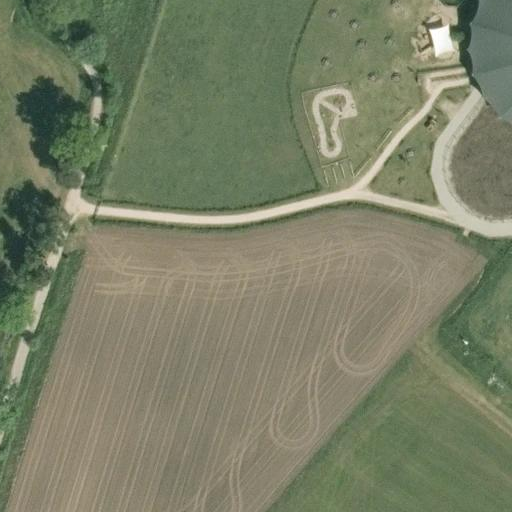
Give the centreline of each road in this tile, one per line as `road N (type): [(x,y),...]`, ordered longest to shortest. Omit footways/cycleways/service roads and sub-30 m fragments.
road 1 (track): [(70,205),(232,220),(360,192),(494,233),(511,230)]
road 2 (track): [(99,95),(0,430)]
